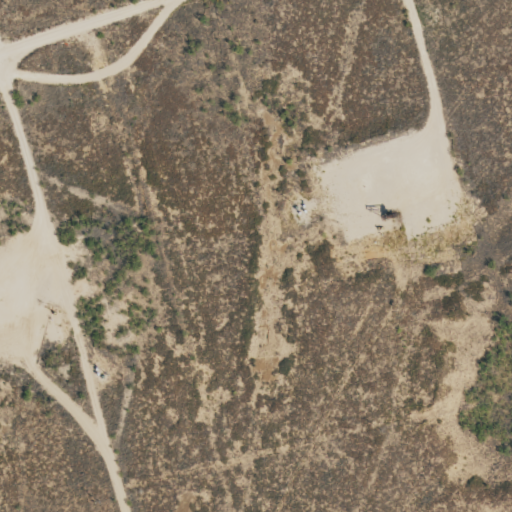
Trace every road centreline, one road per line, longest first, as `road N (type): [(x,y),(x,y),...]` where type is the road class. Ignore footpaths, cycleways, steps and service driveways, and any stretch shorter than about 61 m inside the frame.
road 1 (track): [(129,511),(0,54)]
road 2 (track): [(169,0),(0,58)]
